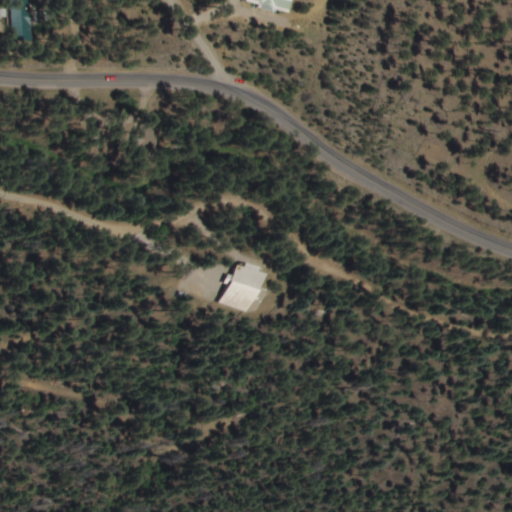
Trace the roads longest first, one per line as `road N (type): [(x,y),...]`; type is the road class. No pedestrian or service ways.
road 1 (secondary): [(511,249),(422,214),(269,109),(227,91),(0,74)]
road 2 (residential): [(371,296),(173,230),(0,210)]
road 3 (residential): [(208,420),(113,490),(0,475)]
